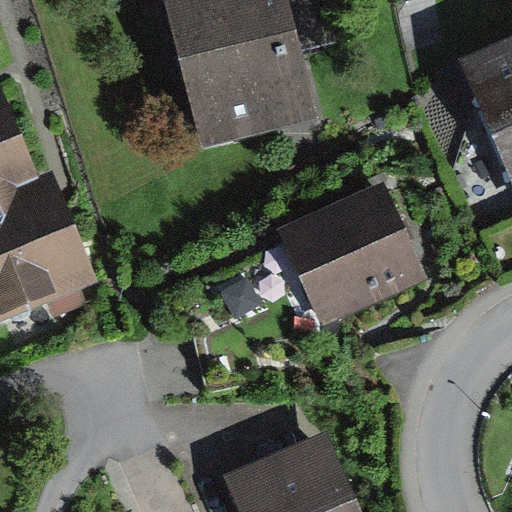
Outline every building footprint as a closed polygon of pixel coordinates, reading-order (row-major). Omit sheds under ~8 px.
[(319,121),(287,0),(166,0),(206,150),(319,121)] [(511,41),(472,60),(511,145),(511,41)] [(0,91),(0,324),(98,284),(53,176),(38,182),(0,91)] [(381,194),(290,233),(327,317),(417,278),(381,194)] [(237,491),(246,511),(351,511),(326,453),(237,491)]
